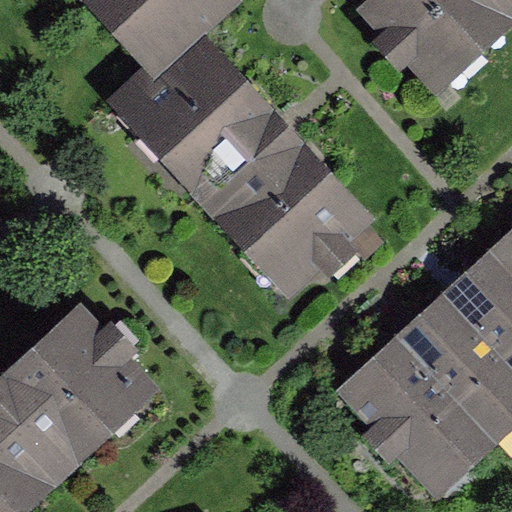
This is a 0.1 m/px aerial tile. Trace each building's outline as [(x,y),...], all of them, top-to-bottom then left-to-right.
[(85,0),(157,83),(213,35),(251,2),(249,0),(85,0)] [(511,0),(386,0),(360,24),(437,110),(511,42),(511,0)] [(385,233),(213,35),(157,83),(123,112),(295,311),(385,233)] [(511,245),(498,258),(511,273),(511,245)] [(511,273),(498,258),(451,301),(511,366),(511,273)] [(511,366),(451,301),(405,343),(484,429),(502,412),(506,417),(511,410),(511,366)] [(100,314),(0,398),(0,511),(59,511),(181,409),(100,314)] [(383,368),(348,400),(396,453),(408,442),(436,473),(458,452),(462,457),(488,433),(484,429),(405,343),(381,365),(383,368)]
